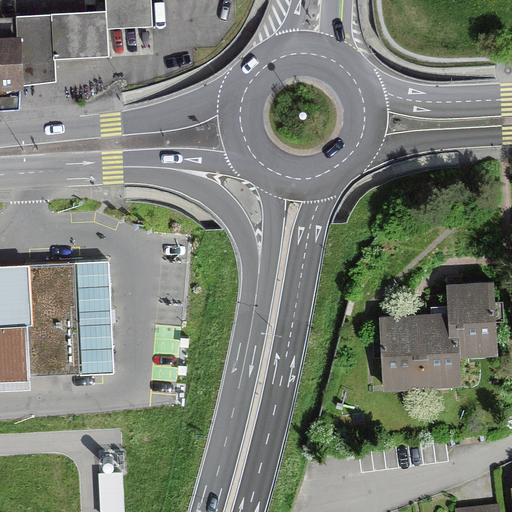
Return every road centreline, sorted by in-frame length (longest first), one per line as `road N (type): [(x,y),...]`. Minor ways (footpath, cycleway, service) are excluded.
road 1 (motorway): [(247,511),(321,175)]
road 2 (primary): [(247,93),(147,118),(0,134)]
road 3 (motorway): [(113,163),(192,184),(222,202),(250,251),(256,302)]
road 4 (motorway): [(256,302),(205,511)]
road 5 (residential): [(511,448),(423,485),(311,510)]
road 6 (unclassified): [(358,146),(511,134)]
road 7 (unclassified): [(511,97),(361,92)]
road 8 (primary): [(113,163),(257,155)]
road 9 (motorway): [(276,171),(256,302)]
